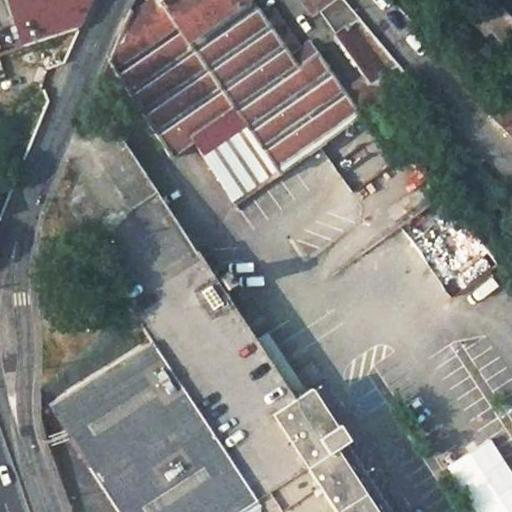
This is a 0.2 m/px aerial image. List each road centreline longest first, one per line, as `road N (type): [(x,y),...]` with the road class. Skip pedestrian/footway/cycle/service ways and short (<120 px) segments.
road 1 (unclassified): [(28,455),(20,275),(38,185)]
road 2 (residential): [(511,163),(457,111),(366,0)]
road 3 (residential): [(114,0),(38,185)]
